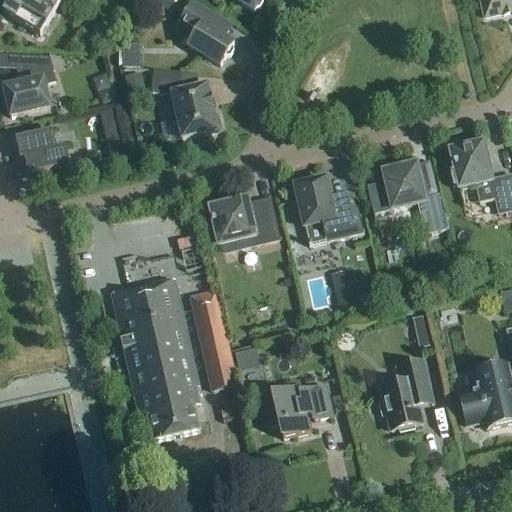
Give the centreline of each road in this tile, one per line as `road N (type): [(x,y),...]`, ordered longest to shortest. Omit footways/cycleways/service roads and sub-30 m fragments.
road 1 (residential): [(0,212),(20,221),(269,164)]
road 2 (residential): [(269,164),(494,112),(511,96)]
road 3 (residential): [(298,0),(254,84),(269,164)]
